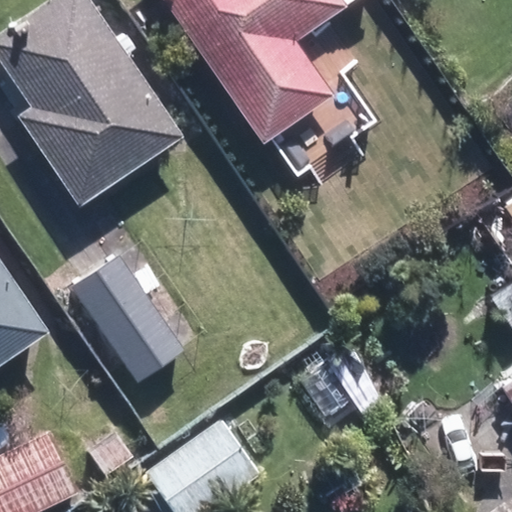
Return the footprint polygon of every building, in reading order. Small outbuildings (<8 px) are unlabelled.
[(187,125),(99,0),(39,0),(0,27),(0,46),(34,96),(21,105),(84,196),(187,125)] [(175,0),(268,132),(338,83),(302,31),(347,0),(175,0)] [(138,371),(199,333),(135,232),(74,270),(138,371)] [(0,354),(53,318),(0,241),(0,354)] [(363,403),(384,388),(346,333),(292,370),(323,415),(355,393),(363,403)] [(227,410),(152,465),(187,511),(201,511),(267,464),(227,410)] [(0,447),(0,511),(21,511),(76,488),(49,426),(0,447)]
